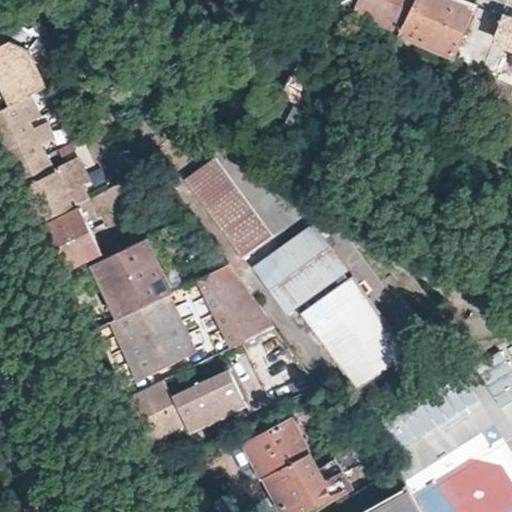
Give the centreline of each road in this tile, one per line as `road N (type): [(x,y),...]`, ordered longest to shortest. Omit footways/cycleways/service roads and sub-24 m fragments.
road 1 (secondary): [(102,511),(0,290)]
road 2 (secondary): [(0,358),(71,511)]
